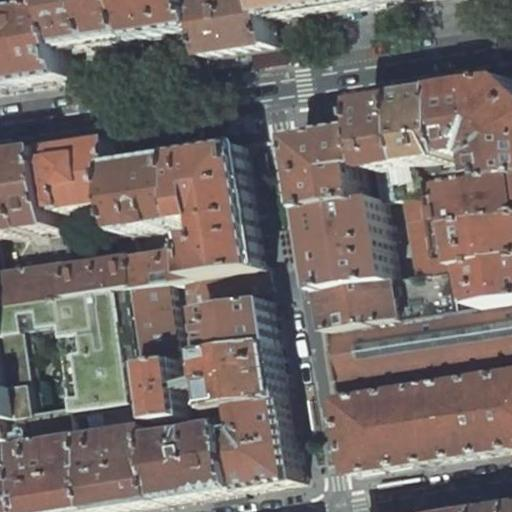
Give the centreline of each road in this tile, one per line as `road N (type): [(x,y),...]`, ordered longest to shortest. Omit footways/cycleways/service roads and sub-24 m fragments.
road 1 (residential): [(339,505),(272,86)]
road 2 (secondary): [(272,86),(0,133)]
road 3 (secondary): [(511,46),(272,86)]
road 4 (residential): [(339,505),(511,481)]
